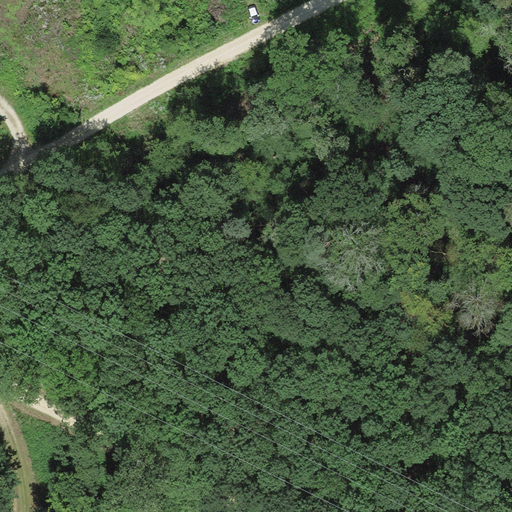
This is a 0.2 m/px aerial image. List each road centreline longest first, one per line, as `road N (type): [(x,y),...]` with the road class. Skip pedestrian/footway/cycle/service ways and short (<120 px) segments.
road 1 (track): [(0,179),(323,0)]
road 2 (track): [(0,385),(253,511)]
